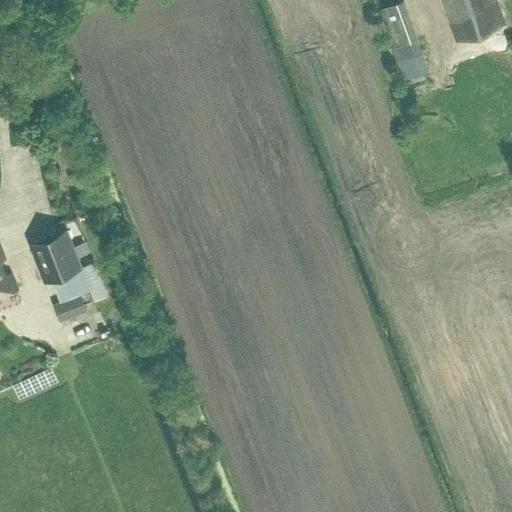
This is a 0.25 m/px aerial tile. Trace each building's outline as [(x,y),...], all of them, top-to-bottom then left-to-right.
[(393,0),(381,4),(405,76),(427,69),(404,0),(393,0)] [(441,0),(449,24),(494,8),(491,0),(441,0)] [(30,241),(45,279),(81,265),(66,226),(30,241)] [(0,291),(11,287),(5,272),(0,274),(0,291)] [(80,291),(53,301),(59,317),(86,307),(80,291)]
